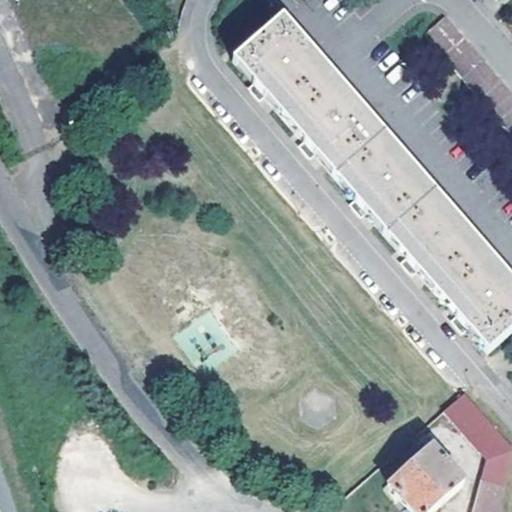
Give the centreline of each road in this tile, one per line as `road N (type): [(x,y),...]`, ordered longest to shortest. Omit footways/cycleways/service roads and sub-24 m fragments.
road 1 (residential): [(204,0),(200,54),(218,81),(511,414)]
road 2 (unclassified): [(234,511),(97,361),(0,191)]
road 3 (unknown): [(211,511),(161,502),(71,501)]
